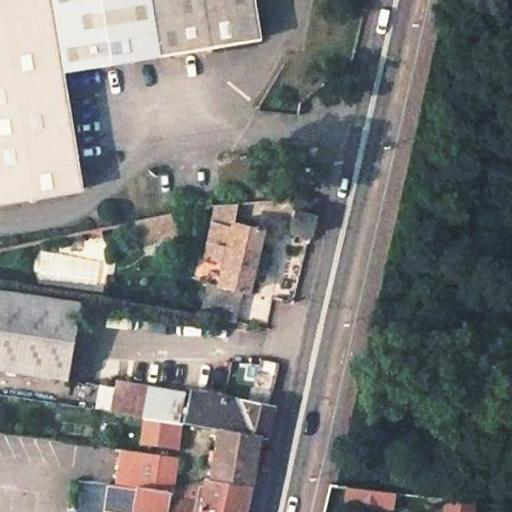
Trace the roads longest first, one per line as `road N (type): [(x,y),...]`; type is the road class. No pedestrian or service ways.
road 1 (secondary): [(276,511),(395,0)]
road 2 (unknown): [(309,348),(93,351)]
